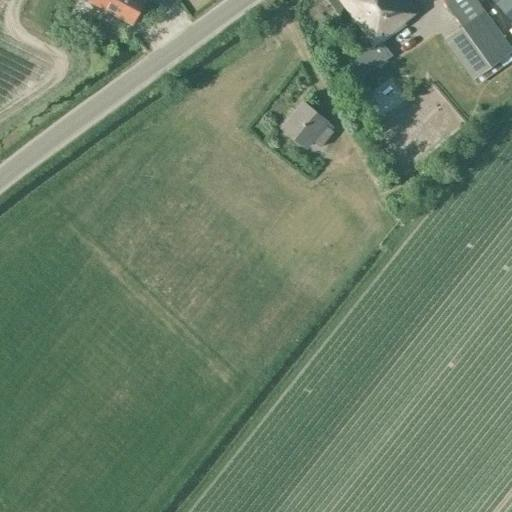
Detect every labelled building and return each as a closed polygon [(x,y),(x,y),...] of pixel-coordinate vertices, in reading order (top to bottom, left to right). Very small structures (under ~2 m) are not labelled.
[(143,0),(89,0),(131,23),(143,0)] [(406,22),(404,20),(416,11),(407,0),(329,0),(367,52),(373,48),(382,60),(390,53),(381,41),(406,22)] [(461,26),(443,39),(471,80),(511,51),(511,50),(476,0),(445,0),(444,1),(461,26)] [(511,0),(491,0),(511,23),(511,0)] [(333,132),(325,126),(327,123),(303,102),(281,129),(306,149),(312,141),(320,147),(333,132)]
